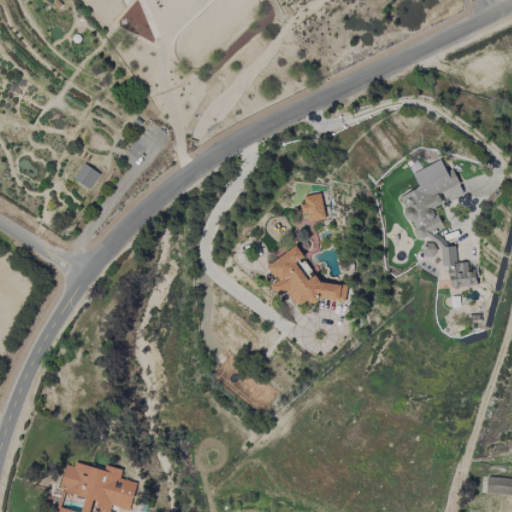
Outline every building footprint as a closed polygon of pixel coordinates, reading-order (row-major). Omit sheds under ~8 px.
[(72,38),(72,43),(75,45),(79,45),(82,42),(82,39),(79,35),(77,35),(75,36),(72,38)] [(133,124),(128,131),(137,138),(143,131),(133,124)] [(450,289),(477,285),(474,270),(467,270),(466,262),(457,263),(454,246),(448,247),(435,232),(443,228),(439,218),(433,211),(441,204),(442,204),(438,194),(459,185),(453,170),(445,171),(441,160),(412,173),(419,188),(400,196),(404,206),(405,216),(413,225),(414,233),(417,239),(429,238),(440,251),(442,264),(448,270),(450,289)] [(89,190),(99,175),(84,164),(74,179),(89,190)] [(325,220),(320,193),(302,197),(307,223),(325,220)] [(421,252),(431,259),(438,249),(428,242),(421,252)] [(344,301),(346,285),(320,283),(315,275),(307,280),(308,271),(300,270),(310,264),(296,262),(304,257),(297,246),(266,266),(277,282),(271,286),(278,296),(286,290),(297,306),(303,302),(314,303),(320,299),(344,301)] [(113,511),(114,507),(130,510),(136,483),(120,479),(122,470),(105,466),(104,471),(65,462),(58,491),(62,492),(57,511),(113,511)] [(511,495),(511,478),(487,476),(486,493),(511,495)]
